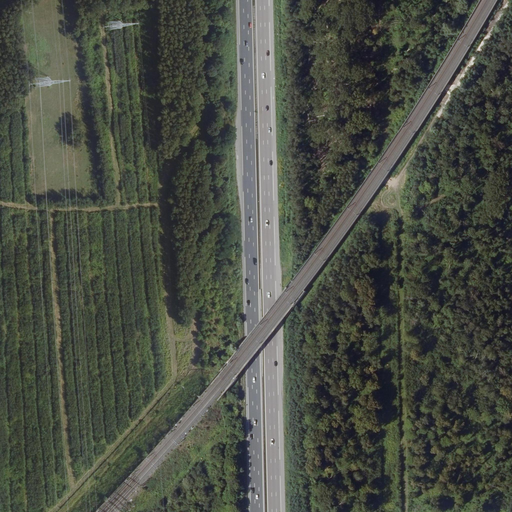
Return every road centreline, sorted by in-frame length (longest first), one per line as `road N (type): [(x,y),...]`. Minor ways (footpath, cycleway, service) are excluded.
road 1 (motorway): [(274,511),(262,0)]
road 2 (motorway): [(245,0),(257,511)]
